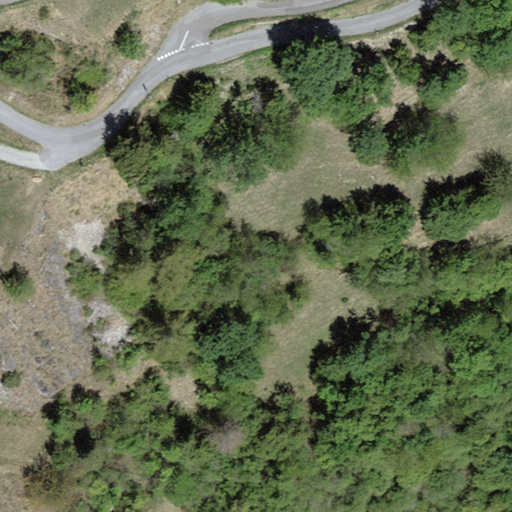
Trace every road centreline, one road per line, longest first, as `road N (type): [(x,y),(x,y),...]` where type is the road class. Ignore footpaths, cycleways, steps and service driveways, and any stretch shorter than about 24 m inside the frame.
road 1 (unclassified): [(430,0),(384,20),(272,35),(175,62)]
road 2 (unclassified): [(175,62),(140,83),(104,125),(81,134),(39,130),(0,111)]
road 3 (residential): [(311,0),(204,14),(186,25),(175,62)]
